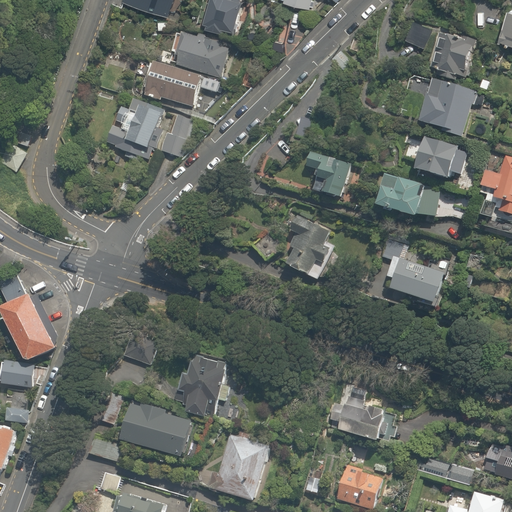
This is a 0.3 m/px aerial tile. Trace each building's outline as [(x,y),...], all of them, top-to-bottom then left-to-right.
[(172,0),(123,0),(123,4),(167,17),(172,0)] [(242,0),(211,0),(206,32),(236,37),(242,0)] [(315,0),(278,0),(279,1),(312,10),(315,0)] [(511,14),(502,45),(511,48),(511,14)] [(434,31),(412,22),(403,43),(424,52),(434,31)] [(480,40),(451,29),(436,69),(464,80),(480,40)] [(230,48),(185,35),(176,68),(221,80),(230,48)] [(125,54),(113,52),(113,56),(106,55),(105,67),(123,69),(125,54)] [(220,81),(203,77),(156,65),(149,97),(195,108),(200,89),(217,94),(220,81)] [(477,97),(435,83),(421,124),(463,138),(477,97)] [(139,115),(121,110),(110,148),(150,160),(164,114),(141,107),(139,115)] [(197,121),(179,115),(165,156),(182,162),(197,121)] [(425,140),(416,173),(450,183),(452,175),(458,177),(454,190),(471,195),(482,156),(466,152),(425,140)] [(305,153),(301,168),(322,174),(316,196),(342,203),(353,166),(305,153)] [(488,168),(483,189),(489,190),(480,227),(511,234),(511,158),(498,155),(494,170),(488,168)] [(419,220),(421,215),(437,219),(453,217),(467,222),(472,199),(386,178),(378,210),(419,220)] [(285,269),(318,283),(334,247),(329,245),(335,232),(296,215),(288,233),(298,238),(285,269)] [(262,233),(251,244),(268,263),(280,252),(262,233)] [(161,237),(151,240),(154,253),(164,250),(161,237)] [(449,273),(403,257),(407,244),(391,239),(390,244),(384,242),(379,258),(385,260),(372,299),(434,319),(449,273)] [(42,298),(14,312),(41,367),(69,354),(42,298)] [(147,347),(135,342),(129,355),(140,360),(147,347)] [(213,422),(220,401),(226,404),(232,388),(226,385),(231,370),(195,358),(183,393),(189,395),(183,411),(213,422)] [(3,363),(0,381),(0,384),(34,390),(37,367),(3,363)] [(113,427),(123,399),(114,395),(103,423),(113,427)] [(348,398),(338,432),(381,445),(391,410),(348,398)] [(194,421),(133,401),(121,440),(181,460),(194,421)] [(23,436),(0,427),(0,472),(9,476),(23,436)] [(273,452),(230,439),(214,490),(257,504),(273,452)] [(503,452),(488,448),(485,459),(499,464),(503,452)] [(511,448),(511,449),(502,476),(511,478),(511,448)] [(345,465),(333,497),(371,511),(379,511),(391,483),(345,465)] [(477,474),(443,465),(439,479),(473,489),(477,474)] [(123,478),(106,474),(102,491),(119,495),(123,478)] [(463,511),(452,510),(452,511),(507,511),(509,502),(473,495),(469,511),(463,511)] [(166,511),(167,509),(122,497),(118,511),(166,511)]
